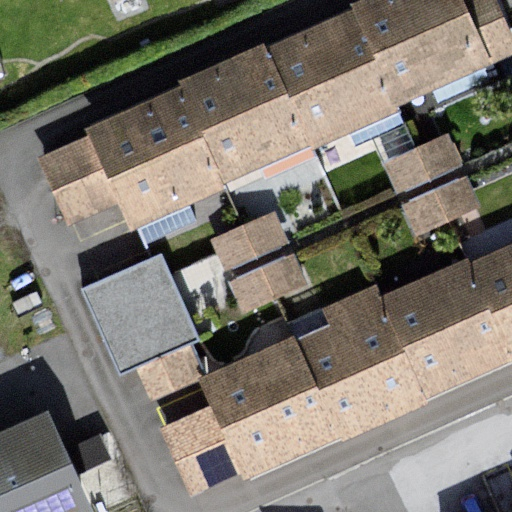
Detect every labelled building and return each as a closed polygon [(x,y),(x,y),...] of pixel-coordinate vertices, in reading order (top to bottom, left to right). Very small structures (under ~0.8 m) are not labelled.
[(472,0),(457,7),(453,0),(390,0),(44,156),(73,218),(121,197),(135,229),(511,59),(511,41),(493,0),(472,0)] [(406,222),(477,207),(460,128),(389,143),(406,222)] [(279,201),(211,230),(243,305),(311,276),(279,201)] [(118,362),(198,326),(162,246),(82,283),(118,362)] [(511,252),(206,385),(217,410),(167,431),(194,492),(238,473),(242,483),(511,365),(511,252)] [(84,511),(42,417),(0,435),(0,511),(84,511)]
